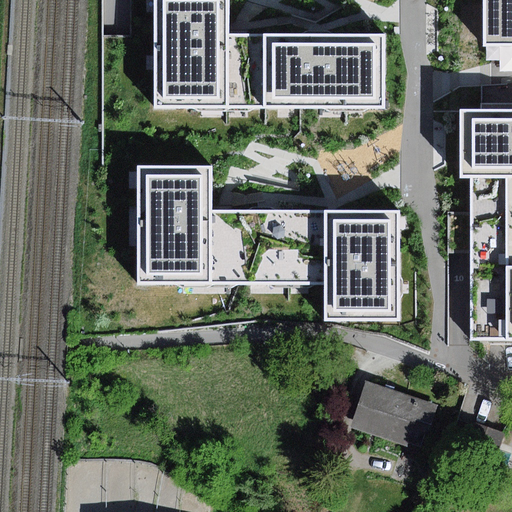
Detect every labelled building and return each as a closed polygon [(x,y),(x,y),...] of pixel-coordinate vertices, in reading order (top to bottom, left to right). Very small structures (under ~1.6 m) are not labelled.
[(229,111),(229,36),(229,28),(229,0),(154,0),(154,35),(154,111),(229,111)] [(511,0),(483,0),(483,47),(511,46),(511,0)] [(229,36),(229,111),(300,111),(385,111),(385,36),(318,36),(229,36)] [(469,223),(511,223),(511,109),(460,109),(460,180),(470,180),(469,223)] [(137,287),(213,287),(213,212),(213,208),(213,168),(137,168),(137,212),(137,287)] [(213,212),(213,287),(327,287),(327,212),(268,212),(223,212),(213,212)] [(327,212),(327,287),(327,322),(401,322),(401,212),(336,212),(327,212)] [(511,223),(469,223),(468,341),(511,340),(511,223)] [(434,406),(370,383),(354,425),(418,449),(434,406)] [(469,423),(459,453),(493,465),(504,434),(469,423)]
